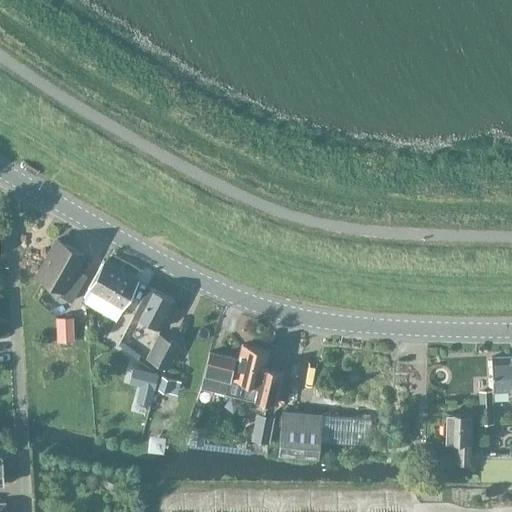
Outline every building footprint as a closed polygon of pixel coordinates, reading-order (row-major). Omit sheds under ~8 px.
[(71,301),(80,287),(69,281),(84,254),(57,239),(36,276),(62,290),(59,295),(71,301)] [(103,261),(87,288),(122,308),(125,302),(127,303),(129,298),(128,297),(138,280),(103,261)] [(148,286),(133,315),(140,318),(148,322),(160,328),(175,300),(148,286)] [(57,341),(73,341),(73,317),(56,317),(57,341)] [(167,369),(180,344),(159,333),(146,359),(167,369)] [(233,379),(230,394),(242,397),(264,402),(276,405),(285,369),(274,366),(273,367),(265,365),(268,350),(242,344),(239,359),(233,379)] [(206,365),(200,387),(226,393),(230,394),(233,379),(239,359),(237,359),(234,358),(210,352),(209,351),(206,365)] [(492,391),(511,390),(511,355),(491,357),(492,391)] [(481,424),(493,424),(492,392),(479,392),(481,424)] [(369,445),(371,418),(282,410),(278,454),(318,458),(319,440),(369,445)] [(443,426),(442,434),(446,436),(446,441),(455,441),(454,461),(471,462),(472,415),(447,413),(446,424),(443,426)] [(251,440),(269,443),(274,417),(256,414),(251,440)]
